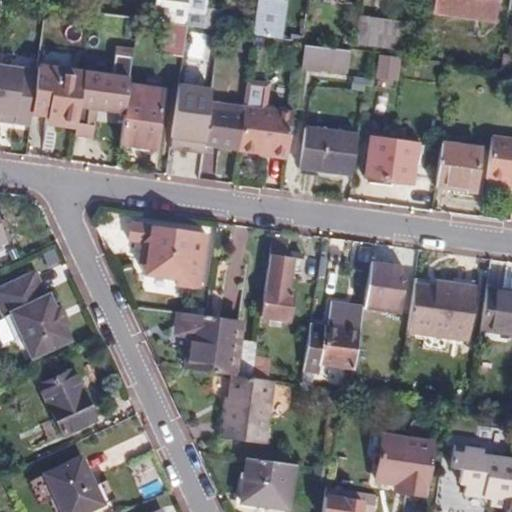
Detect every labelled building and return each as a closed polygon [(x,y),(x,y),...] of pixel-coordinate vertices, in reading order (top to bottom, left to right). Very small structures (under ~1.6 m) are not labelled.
[(490,0),(428,0),(426,14),(468,19),(468,27),(486,29),(490,0)] [(198,20),(196,36),(210,38),(212,22),(198,20)] [(277,23),(274,47),(296,50),(299,25),(277,23)] [(160,62),(175,63),(176,50),(179,34),(164,32),(160,62)] [(396,41),(352,35),(350,53),(394,59),(396,41)] [(126,70),(130,48),(114,45),(111,68),(126,70)] [(296,50),(292,76),(327,80),(330,54),(296,50)] [(363,59),(345,56),(344,65),(362,68),(363,59)] [(511,64),(496,62),(494,76),(511,78),(511,64)] [(0,121),(27,123),(27,122),(72,125),(76,69),(0,63),(0,121)] [(264,166),(279,168),(286,120),(258,116),(260,92),(239,89),(236,114),(235,121),(230,158),(250,160),(265,162),(264,166)] [(121,97),(113,158),(149,162),(157,101),(121,97)] [(201,122),(202,117),(203,107),(176,104),(175,118),(201,122)] [(167,117),(162,159),(195,164),(197,155),(201,122),(175,118),(167,117)] [(197,155),(230,158),(235,121),(202,117),(201,122),(197,155)] [(295,176),(347,184),(352,143),(300,136),(295,176)] [(406,189),(411,151),(364,144),(359,183),(406,189)] [(511,147),(485,144),(480,186),(498,188),(511,189),(511,195),(511,147)] [(433,150),(428,193),(468,198),(473,155),(433,150)] [(202,243),(124,233),(122,250),(136,251),(134,274),(140,283),(138,300),(170,305),(172,294),(195,297),(202,243)] [(266,247),(264,259),(279,262),(281,250),(266,247)] [(264,259),(256,326),(284,330),(287,302),(280,301),(284,281),(295,284),(298,269),(287,267),(287,263),(279,262),(264,259)] [(363,272),(365,261),(355,260),(354,272),(363,272)] [(360,295),(363,272),(354,272),(351,294),(360,295)] [(360,295),(357,316),(390,320),(396,276),(363,272),(360,295)] [(40,300),(28,275),(0,288),(0,317),(1,320),(3,319),(16,344),(19,342),(28,361),(65,343),(59,329),(63,327),(54,310),(51,312),(44,298),(40,300)] [(431,296),(408,295),(402,341),(461,348),(468,297),(432,293),(431,296)] [(511,302),(479,298),(474,338),(511,342),(511,302)] [(321,339),(305,337),(299,384),(318,386),(320,373),(349,376),(357,317),(324,313),(321,339)] [(233,332),(200,327),(171,323),(170,342),(185,344),(180,380),(226,386),(233,332)] [(249,380),(252,356),(239,355),(236,387),(248,389),(249,380)] [(91,431),(67,380),(35,396),(58,447),(91,431)] [(249,380),(248,389),(262,391),(263,381),(249,380)] [(236,387),(228,386),(225,418),(221,418),(219,437),(264,442),(271,392),(262,391),(248,389),(236,387)] [(264,442),(219,437),(218,450),(262,456),(264,442)] [(403,503),(423,506),(430,452),(380,447),(374,490),(403,494),(403,503)] [(504,511),(507,494),(511,468),(478,463),(478,459),(447,455),(444,476),(455,477),(454,491),(460,492),(459,502),(485,506),(484,511),(504,511)] [(109,511),(125,504),(102,457),(67,475),(85,511),(109,511)] [(247,467),(244,492),(291,499),(294,473),(247,467)] [(288,511),(291,499),(244,492),(241,511),(288,511)]
